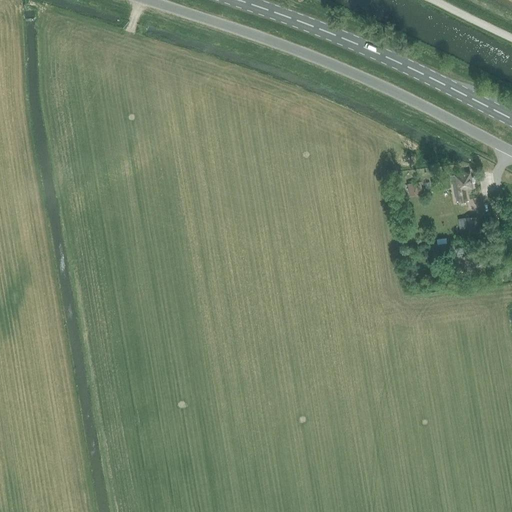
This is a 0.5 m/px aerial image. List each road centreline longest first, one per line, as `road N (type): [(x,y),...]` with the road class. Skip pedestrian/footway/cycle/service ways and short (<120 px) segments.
road 1 (unclassified): [(147,0),(358,75),(511,151)]
road 2 (primary): [(511,118),(341,36),(237,0)]
